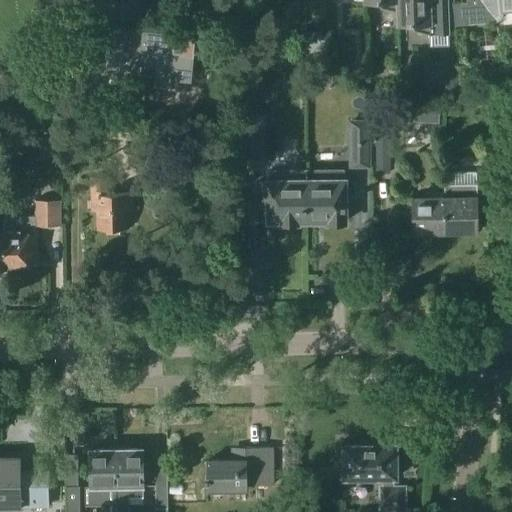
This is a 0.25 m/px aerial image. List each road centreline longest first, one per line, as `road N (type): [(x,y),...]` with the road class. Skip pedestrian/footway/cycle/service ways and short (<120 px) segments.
road 1 (residential): [(475,339),(0,347)]
road 2 (residential): [(459,511),(475,339)]
